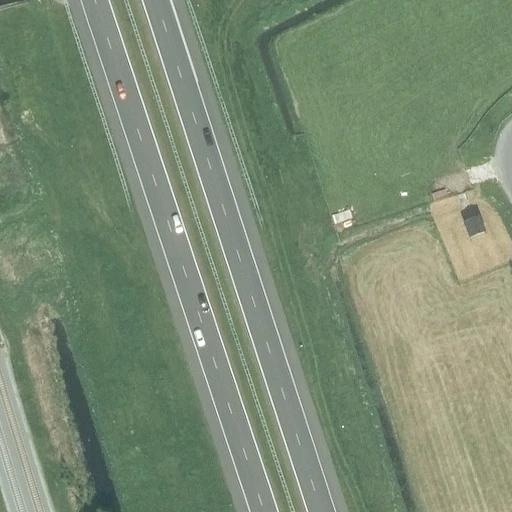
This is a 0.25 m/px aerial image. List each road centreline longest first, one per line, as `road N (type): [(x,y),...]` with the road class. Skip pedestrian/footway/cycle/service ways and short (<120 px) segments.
road 1 (motorway): [(94,0),(263,511)]
road 2 (motorway): [(320,511),(155,0)]
